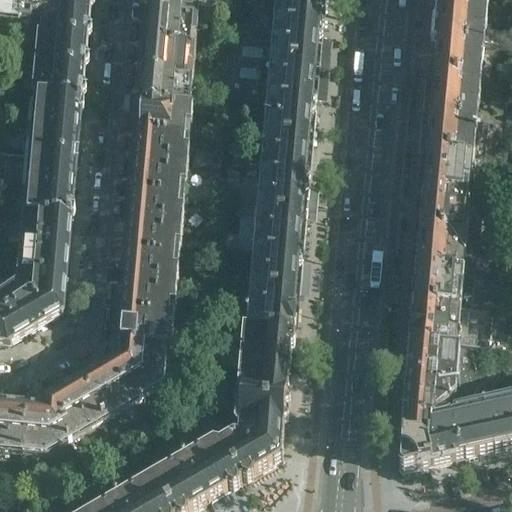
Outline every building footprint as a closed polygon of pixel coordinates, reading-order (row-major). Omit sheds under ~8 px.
[(20,21),(21,0),(0,0),(0,20),(20,23),(20,21)] [(51,10),(51,0),(21,0),(20,21),(32,22),(33,19),(38,20),(40,18),(46,18),(47,10),(51,10)] [(92,0),(51,0),(51,10),(91,14),(91,11),(94,8),(95,3),(92,0)] [(194,23),(196,2),(200,2),(199,0),(152,0),(151,19),(194,23)] [(316,73),(322,0),(281,0),(280,15),(276,14),(273,47),(277,48),(275,69),(316,73)] [(443,0),(443,6),(482,10),(482,0),(443,0)] [(480,28),(482,10),(443,6),(440,43),(483,47),(485,28),(480,28)] [(91,14),(51,10),(47,10),(46,18),(44,40),(88,44),(89,41),(92,38),(92,33),(89,30),(91,14)] [(235,26),(236,18),(225,17),(224,25),(235,26)] [(192,43),(194,23),(151,19),(148,48),(195,53),(196,44),(192,43)] [(235,34),(235,27),(235,26),(224,25),(224,33),(235,34)] [(87,60),(88,44),(44,40),(42,39),(40,69),(86,74),(86,71),(89,68),(89,63),(87,60)] [(475,85),(477,64),(482,64),(483,47),(440,43),(436,82),(475,85)] [(189,82),(191,61),(194,62),(195,53),(148,48),(145,78),(189,82)] [(84,90),(86,74),(40,69),(37,99),(39,99),(83,103),(83,100),(86,98),(87,93),(84,90)] [(310,149),(316,73),(275,69),(273,91),(269,90),(268,107),(266,123),(270,124),(269,145),(310,149)] [(248,101),(250,75),(231,73),(231,78),(230,86),(229,94),(228,103),(242,105),(242,101),(248,101)] [(230,86),(231,78),(220,77),(219,85),(230,86)] [(187,103),(189,82),(145,78),(143,108),(190,113),(191,103),(187,103)] [(473,107),(475,85),(436,82),(433,121),(476,125),(478,107),(473,107)] [(229,94),(230,86),(219,85),(218,93),(229,94)] [(82,117),(84,115),(85,108),(83,105),(83,103),(39,99),(36,129),(80,133),(82,117)] [(193,113),(190,113),(143,108),(140,138),(184,142),(185,130),(191,130),(193,113)] [(468,163),(470,141),(474,142),(476,125),(433,121),(429,159),(468,163)] [(78,163),(80,133),(36,129),(34,159),(78,163)] [(225,146),(225,141),(225,138),(214,137),(214,145),(225,146)] [(187,173),(189,155),(183,155),(184,142),(140,138),(140,140),(137,142),(137,149),(139,152),(137,168),(187,173)] [(224,154),(225,146),(214,145),(213,153),(224,154)] [(303,225),(310,149),(269,145),(267,167),(263,166),(260,200),(264,200),(262,221),(303,225)] [(75,193),(78,163),(34,159),(31,189),(75,193)] [(466,184),(468,163),(429,159),(426,198),(469,202),(471,185),(466,184)] [(186,190),(187,173),(137,168),(135,198),(179,202),(180,190),(186,190)] [(73,209),(75,193),(31,189),(28,219),(72,223),(72,221),(75,219),(76,212),(73,209)] [(219,206),(220,198),(209,197),(208,205),(219,206)] [(182,233),(184,215),(177,215),(179,202),(135,198),(132,228),(182,233)] [(461,241),(463,219),(467,220),(469,202),(426,198),(422,237),(461,241)] [(218,214),(219,206),(208,205),(207,213),(218,214)] [(69,253),(72,223),(28,219),(27,233),(23,233),(21,248),(69,253)] [(296,301),(303,225),(262,221),(260,243),(256,243),(253,276),(257,276),(255,298),(296,301)] [(180,250),(182,233),(132,228),(129,258),(173,262),(174,250),(180,250)] [(459,262),(461,241),(422,237),(418,276),(462,280),(463,263),(459,262)] [(67,283),(69,253),(21,248),(20,264),(24,265),(23,279),(67,283)] [(214,266),(214,258),(204,257),(203,265),(214,266)] [(177,293),(178,275),(172,275),(173,262),(129,258),(126,288),(177,293)] [(213,274),(214,266),(203,265),(202,273),(213,274)] [(511,284),(511,267),(505,267),(503,284),(511,284)] [(454,318),(456,297),(460,297),(462,280),(418,276),(415,315),(454,318)] [(64,317),(67,283),(23,279),(22,291),(31,296),(49,326),(64,317)] [(511,284),(503,284),(499,322),(511,323),(511,284)] [(175,310),(177,293),(126,288),(124,318),(168,322),(169,310),(175,310)] [(49,326),(31,296),(22,291),(21,291),(13,296),(11,292),(0,297),(0,302),(23,341),(49,326)] [(292,343),(293,336),(295,336),(296,320),(294,320),(296,301),(255,298),(253,319),(249,319),(246,358),(242,358),(240,373),(289,377),(291,354),(294,353),(295,345),(292,343)] [(23,341),(0,302),(0,349),(8,350),(23,341)] [(511,323),(499,322),(454,318),(415,315),(414,330),(412,330),(411,346),(412,346),(412,350),(454,354),(454,355),(511,359),(511,323)] [(208,326),(209,318),(198,317),(197,325),(208,326)] [(171,353),(173,335),(167,335),(168,322),(124,318),(124,321),(121,323),(120,330),(123,332),(121,348),(163,352),(171,353)] [(208,334),(208,326),(197,325),(197,333),(208,334)] [(159,389),(163,352),(121,348),(120,363),(111,368),(127,395),(131,392),(137,402),(159,389)] [(451,391),(454,355),(454,354),(412,350),(408,387),(425,389),(426,378),(437,379),(436,390),(451,391)] [(501,388),(498,378),(496,367),(485,370),(488,380),(490,391),(501,388)] [(138,404),(137,402),(131,392),(127,395),(111,368),(82,385),(104,423),(138,404)] [(287,402),(289,377),(240,373),(239,388),(243,388),(241,411),(286,415),(286,413),(290,411),(290,404),(287,402)] [(450,403),(451,391),(436,390),(437,379),(426,378),(425,389),(408,387),(408,390),(414,390),(414,394),(408,395),(405,424),(429,426),(430,426),(438,425),(435,415),(450,403)] [(490,391),(488,380),(477,383),(480,393),(490,391)] [(104,423),(82,385),(52,402),(68,429),(63,432),(70,443),(104,423)] [(482,405),(480,393),(468,396),(470,407),(482,405)] [(63,432),(68,429),(52,402),(44,407),(43,413),(27,412),(23,456),(45,458),(70,443),(63,432)] [(511,453),(511,407),(484,414),(494,458),(511,453)] [(0,453),(23,456),(27,412),(0,409),(0,453)] [(282,453),(285,429),(288,427),(289,421),(286,418),(286,415),(241,411),(238,442),(244,443),(250,450),(282,453)] [(494,458),(484,414),(451,422),(461,465),(494,458)] [(461,465),(451,422),(438,425),(430,426),(429,426),(426,463),(428,473),(461,465)] [(426,463),(429,426),(405,424),(405,427),(406,427),(405,431),(404,431),(401,472),(407,477),(428,473),(426,463)] [(285,466),(284,466),(283,465),(282,464),(282,463),(282,462),(282,459),(282,453),(250,450),(244,443),(238,442),(235,444),(230,443),(220,449),(243,489),(243,488),(248,490),(253,486),(254,482),(277,468),(279,468),(280,468),(282,468),(283,469),(285,466)] [(243,489),(220,449),(200,461),(197,457),(185,464),(210,507),(212,506),(230,496),(234,498),(239,495),(239,490),(241,490),(243,489)] [(202,511),(210,507),(185,464),(172,472),(174,475),(155,487),(169,511),(202,511)] [(169,511),(155,487),(135,499),(132,495),(120,502),(125,511),(169,511)] [(56,510),(54,500),(43,499),(42,509),(56,510)] [(125,511),(120,502),(107,509),(108,511),(125,511)]
